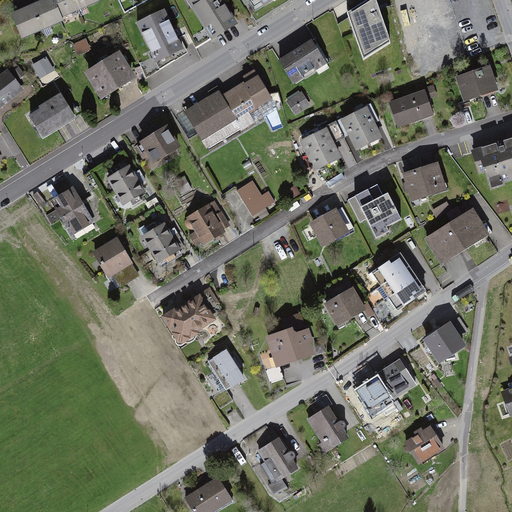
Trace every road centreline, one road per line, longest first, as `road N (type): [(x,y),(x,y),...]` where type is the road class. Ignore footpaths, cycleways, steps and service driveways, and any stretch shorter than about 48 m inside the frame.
road 1 (residential): [(511,254),(110,511)]
road 2 (residential): [(152,299),(365,166),(511,117)]
road 3 (residential): [(0,198),(314,0)]
